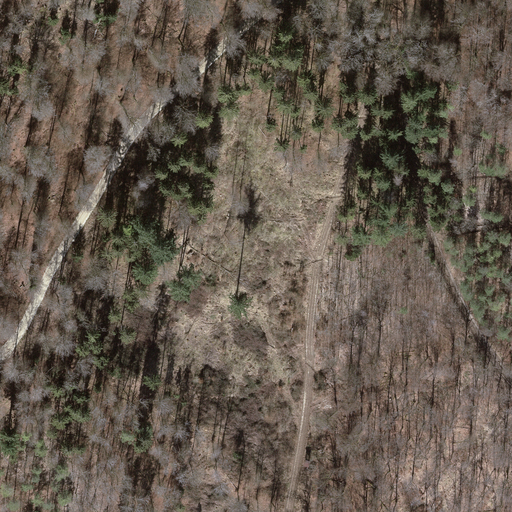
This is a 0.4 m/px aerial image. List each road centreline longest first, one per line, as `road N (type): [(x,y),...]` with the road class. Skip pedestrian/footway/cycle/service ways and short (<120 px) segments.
road 1 (track): [(455,0),(426,26),(398,30),(379,53),(327,225),(286,511)]
road 2 (track): [(0,350),(38,303),(140,128),(177,85),(277,0)]
road 3 (track): [(426,26),(400,61),(402,121),(451,288),(511,385)]
